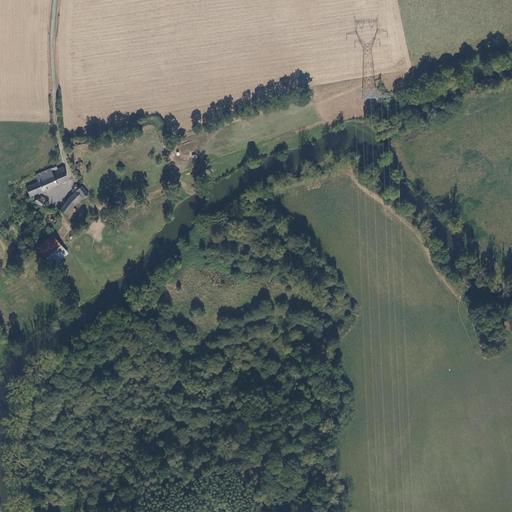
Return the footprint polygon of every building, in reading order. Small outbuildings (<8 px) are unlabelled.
[(58,164),(54,166),(49,168),(50,172),(60,169),(58,164)] [(49,168),(48,165),(31,172),(34,179),(23,184),(27,193),(63,179),(61,172),(60,169),(50,172),(49,168)] [(76,191),(81,197),(86,193),(81,186),(79,189),(77,190),(76,191)] [(76,191),(67,200),(65,203),(71,207),(81,197),(76,191)] [(34,196),(32,199),(34,201),(40,205),(42,202),(39,200),(41,197),(38,194),(35,197),(34,196)] [(67,214),(71,207),(65,203),(60,210),(67,214)] [(71,216),(75,209),(71,207),(67,214),(71,216)] [(68,255),(52,236),(38,248),(54,267),(68,255)]
